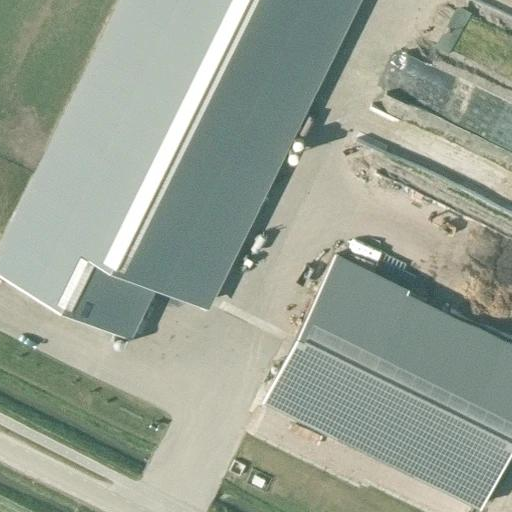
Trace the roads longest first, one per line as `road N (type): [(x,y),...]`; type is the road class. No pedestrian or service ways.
road 1 (track): [(420,0),(167,507)]
road 2 (tertiary): [(120,511),(0,451)]
